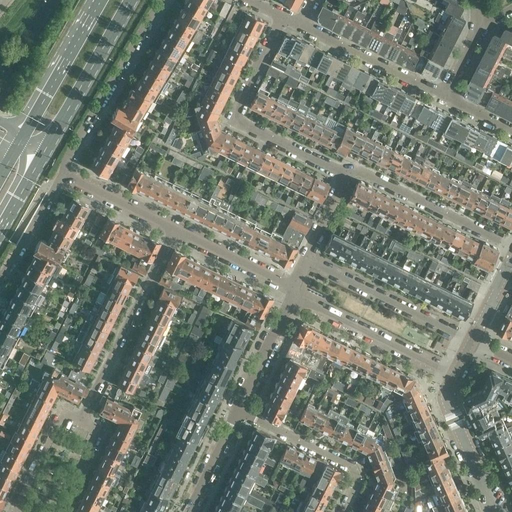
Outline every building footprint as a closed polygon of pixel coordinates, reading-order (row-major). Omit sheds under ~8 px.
[(186,3),(184,7),(201,18),(207,7),(195,0),(185,0),(185,1),(186,3)] [(296,9),(301,0),(300,0),(278,0),(282,2),(296,9)] [(380,0),(373,14),(380,17),(388,0),(380,0)] [(449,0),(443,0),(442,3),(436,0),(435,0),(434,3),(445,8),(458,15),(462,7),(462,6),(456,3),(449,0)] [(225,1),(223,4),(219,14),(225,17),(229,8),(231,4),(225,1)] [(404,7),(398,4),(394,10),(403,15),(405,10),(404,7)] [(233,5),(231,9),(226,20),(231,22),(238,8),(233,5)] [(332,9),(323,5),(316,19),(331,27),(338,12),(339,11),(333,8),(332,9)] [(338,12),(331,27),(340,31),(347,17),(352,7),(349,5),(343,16),(338,13),(338,12)] [(201,18),(184,7),(183,8),(181,8),(179,11),(180,13),(178,17),(195,28),(201,18)] [(356,22),(349,36),(358,40),(365,27),(360,24),(368,9),(364,7),(356,22)] [(445,8),(444,9),(442,8),(440,13),(438,12),(437,16),(460,28),(464,19),(464,18),(458,15),(445,8)] [(244,18),(240,26),(257,35),(257,34),(259,33),(260,31),(259,29),(264,20),(242,9),(238,16),(244,18)] [(347,17),(340,31),(349,36),(356,22),(358,18),(354,16),(352,20),(347,17)] [(444,25),(441,30),(455,37),(460,28),(437,16),(434,20),(444,25)] [(195,28),(178,17),(177,18),(175,19),(173,22),(174,24),(171,28),(189,38),(195,28)] [(421,28),(424,22),(417,18),(414,24),(421,28)] [(365,27),(358,40),(367,45),(374,31),(378,23),(374,21),(370,29),(365,27)] [(386,30),(395,34),(398,26),(390,22),(386,30)] [(367,45),(376,50),(383,36),(378,33),(382,25),(378,23),(374,31),(367,45)] [(240,26),(235,36),(252,44),(254,43),(255,40),(255,39),(257,35),(240,26)] [(168,34),(165,38),(183,49),(189,38),(171,28),(171,29),(169,29),(167,32),(168,34)] [(506,29),(501,37),(511,42),(511,31),(507,28),(506,28),(506,29)] [(427,34),(437,39),(451,46),(455,37),(441,30),(439,35),(429,30),(427,34)] [(376,50),(385,54),(392,40),(394,36),(385,31),(383,36),(376,50)] [(392,40),(385,54),(394,59),(401,45),(396,42),(400,34),(396,32),(392,40)] [(286,33),(277,51),(284,54),(286,50),(288,52),(295,37),(286,33)] [(495,34),(490,43),(505,51),(507,47),(506,46),(509,42),(511,43),(511,42),(501,37),(496,34),(495,34)] [(401,45),(394,59),(403,63),(410,49),(416,37),(415,35),(412,36),(406,47),(401,45)] [(235,36),(230,46),(247,54),(247,53),(249,53),(250,50),(250,48),(252,44),(235,36)] [(295,37),(288,52),(297,56),(304,42),(300,40),(300,39),(296,37),(296,38),(295,37)] [(410,49),(403,63),(412,68),(419,54),(414,51),(414,50),(411,49),(412,47),(413,47),(417,40),(416,37),(410,48),(410,49)] [(162,44),(159,49),(176,59),(183,49),(165,38),(164,40),(163,40),(161,42),(162,44)] [(437,39),(433,47),(446,54),(451,46),(437,39)] [(304,42),(297,56),(295,60),(299,62),(301,58),(306,61),(313,46),(313,45),(309,43),(309,44),(304,42)] [(490,43),(486,52),(500,59),(502,54),(503,55),(505,51),(490,43)] [(247,54),(230,46),(225,55),(242,64),(243,63),(244,63),(246,60),(245,58),(247,54)] [(313,46),(306,61),(311,63),(310,67),(313,69),(315,65),(323,51),(319,49),(319,48),(315,46),(315,47),(313,46)] [(428,53),(427,56),(441,64),(446,54),(433,47),(430,53),(429,52),(428,53)] [(155,55),(153,59),(170,70),(176,59),(159,49),(159,50),(157,50),(155,53),(155,55)] [(323,51),(315,65),(325,70),(332,56),(331,55),(332,54),(328,52),(327,54),(323,51)] [(486,52),(481,61),(496,69),(498,65),(497,64),(500,59),(486,52)] [(419,54),(412,68),(434,79),(441,64),(427,56),(420,53),(419,54)] [(242,64),(225,55),(220,65),(237,74),(238,73),(239,72),(241,69),(240,67),(242,64)] [(332,56),(325,70),(330,73),(322,89),(325,90),(334,75),(341,60),(337,58),(337,57),(334,55),(333,56),(332,56)] [(283,71),(286,65),(273,58),(270,64),(283,71)] [(149,65),(147,69),(164,80),(170,70),(153,59),(152,60),(151,60),(149,63),(149,65)] [(341,60),(334,75),(332,78),(335,80),(337,76),(343,79),(350,65),(350,64),(346,62),(346,63),(341,60)] [(481,61),(477,70),(491,77),(493,72),(502,76),(504,73),(499,70),(496,69),(481,61)] [(288,74),(292,66),(287,63),(286,65),(283,71),(288,74)] [(220,65),(216,75),(233,83),(233,82),(235,82),(236,79),(235,77),(237,74),(220,65)] [(350,65),(343,79),(352,84),(359,70),(355,68),(356,67),(352,65),(351,66),(350,65)] [(266,72),(268,73),(277,78),(280,71),(271,67),(269,66),(266,72)] [(501,67),(499,70),(509,75),(511,72),(501,67)] [(143,75),(140,80),(158,90),(164,80),(147,69),(146,70),(144,70),(143,73),(143,75)] [(178,69),(176,73),(191,82),(194,78),(178,69)] [(291,69),(289,74),(297,78),(300,73),(291,69)] [(359,70),(352,84),(362,89),(369,75),(368,74),(368,73),(365,71),(364,72),(359,70)] [(477,70),(472,79),(494,90),(496,86),(488,82),(491,77),(477,70)] [(300,74),(298,78),(306,83),(309,78),(300,74)] [(369,75),(362,89),(370,93),(378,79),(374,77),(374,76),(370,74),(370,75),(369,75)] [(216,75),(211,84),(228,93),(228,92),(230,91),(231,89),(231,87),(233,83),(216,75)] [(297,81),(288,77),(286,81),(295,86),(297,81)] [(198,78),(194,88),(198,90),(202,80),(198,78)] [(378,79),(370,93),(380,98),(387,84),(386,83),(387,82),(383,80),(382,81),(378,79)] [(494,90),(472,79),(465,92),(466,95),(486,105),(493,92),(494,90)] [(137,86),(134,90),(150,100),(150,99),(152,100),(158,90),(140,80),(138,81),(136,84),(137,86)] [(304,91),(306,86),(299,82),(296,87),(304,91)] [(387,84),(380,98),(389,102),(396,88),(392,86),(393,85),(389,83),(388,84),(387,84)] [(211,84),(206,94),(223,103),(223,102),(225,101),(226,99),(226,97),(228,93),(211,84)] [(269,91),(260,86),(250,105),(253,107),(253,108),(256,110),(258,109),(259,110),(267,94),(269,91)] [(493,92),(486,105),(496,110),(503,95),(507,88),(503,86),(499,94),(495,92),(495,93),(493,92)] [(396,88),(389,102),(398,107),(405,93),(405,92),(401,89),(401,91),(396,88)] [(128,96),(126,99),(144,109),(150,100),(134,90),(132,89),(132,90),(130,91),(128,94),(128,96)] [(176,101),(182,104),(187,94),(182,91),(176,101)] [(405,93),(398,107),(407,112),(414,97),(410,95),(411,94),(407,92),(407,93),(405,93)] [(206,94),(202,103),(202,104),(218,112),(220,111),(222,108),(221,106),(223,103),(206,94)] [(267,94),(259,110),(262,111),(263,113),(265,114),(267,114),(269,114),(276,99),(268,95),(268,94),(267,94)] [(503,95),(496,110),(504,114),(511,100),(507,98),(507,97),(503,95)] [(414,97),(407,112),(416,116),(424,102),(423,102),(424,101),(420,99),(419,100),(414,97)] [(295,109),(288,124),(290,125),(291,127),(294,128),(296,128),(298,129),(305,114),(300,111),(305,100),(301,98),(295,109)] [(121,108),(138,118),(139,119),(144,109),(126,99),(126,100),(124,100),(122,103),(123,105),(121,108)] [(276,99),(269,114),(272,116),(272,118),(275,119),(277,118),(278,119),(286,104),(276,99)] [(424,102),(416,116),(426,121),(433,107),(429,105),(429,104),(426,102),(425,103),(424,102)] [(202,104),(202,103),(194,106),(202,129),(218,124),(218,123),(218,122),(218,119),(216,118),(216,117),(218,112),(202,104)] [(286,104),(278,119),(281,121),(282,123),(285,124),(286,123),(288,124),(295,109),(286,104)] [(364,105),(362,110),(371,115),(374,110),(364,105)] [(118,122),(116,125),(132,135),(133,134),(131,133),(133,130),(134,129),(132,128),(138,118),(121,108),(117,107),(111,117),(118,122)] [(433,107),(426,121),(435,126),(442,111),(441,111),(442,110),(438,108),(437,109),(433,107)] [(374,110),(371,115),(380,119),(382,114),(374,110)] [(442,111),(435,126),(444,130),(451,116),(447,114),(447,113),(444,111),(443,112),(442,111)] [(305,114),(298,129),(300,130),(300,132),(303,133),(305,132),(307,133),(314,118),(305,114)] [(451,116),(444,130),(453,135),(460,121),(459,120),(460,119),(456,117),(456,118),(451,116)] [(314,118),(307,133),(311,135),(312,137),(314,139),(316,138),(317,138),(324,123),(314,118)] [(324,123),(317,138),(320,140),(320,142),(323,143),(325,142),(326,143),(333,128),(336,122),(327,118),(324,123)] [(460,121),(453,135),(462,139),(464,136),(469,125),(465,123),(466,122),(462,120),(461,121),(460,121)] [(333,128),(326,143),(330,145),(330,147),(335,149),(343,132),(345,127),(336,122),(334,128),(333,128)] [(218,124),(202,129),(210,153),(214,151),(217,150),(225,133),(220,130),(221,128),(220,125),(218,125),(218,124)] [(410,129),(401,124),(398,129),(407,134),(410,129)] [(112,131),(110,136),(126,145),(132,135),(116,125),(115,126),(114,126),(112,129),(112,131)] [(355,131),(347,147),(352,149),(353,149),(357,151),(365,135),(369,127),(366,125),(362,134),(356,131),(355,131)] [(464,136),(462,139),(472,144),(479,130),(478,129),(478,128),(475,126),(474,127),(469,125),(464,136)] [(347,147),(355,131),(346,126),(345,127),(343,132),(335,149),(344,154),(346,150),(347,147)] [(172,128),(165,142),(170,145),(177,130),(172,128)] [(479,130),(472,144),(480,149),(488,134),(484,132),(484,131),(480,129),(480,130),(479,130)] [(142,134),(133,130),(131,133),(133,134),(132,135),(139,139),(142,134)] [(365,135),(357,151),(358,151),(358,153),(361,154),(362,153),(367,155),(374,140),(378,132),(375,130),(371,138),(365,135)] [(225,133),(217,150),(220,151),(226,155),(235,138),(231,136),(230,134),(228,133),(225,133)] [(423,136),(419,134),(417,139),(426,143),(429,137),(424,135),(423,136)] [(488,134),(480,149),(490,153),(497,139),(496,138),(497,137),(493,135),(492,136),(488,134)] [(106,141),(103,146),(120,156),(126,145),(110,136),(109,136),(107,137),(106,140),(106,141)] [(182,142),(180,136),(174,139),(171,145),(179,149),(182,142)] [(235,138),(226,155),(236,159),(245,142),(241,140),(240,139),(238,137),(236,138),(235,138)] [(497,139),(490,153),(499,158),(506,143),(502,141),(503,140),(499,138),(498,139),(497,139)] [(437,143),(429,139),(426,144),(435,148),(437,143)] [(374,140),(367,155),(367,156),(368,157),(371,159),(372,158),(377,160),(384,145),(374,140)] [(245,143),(245,142),(236,159),(246,164),(255,148),(251,145),(250,144),(247,142),(245,143)] [(506,143),(499,158),(508,162),(511,154),(511,144),(511,146),(506,143)] [(446,148),(438,144),(435,148),(444,152),(446,148)] [(384,145),(377,160),(377,162),(380,164),(382,163),(386,165),(394,150),(384,145)] [(100,151),(97,156),(114,166),(120,156),(103,146),(101,147),(100,150),(100,151)] [(137,146),(134,151),(141,154),(144,149),(137,146)] [(394,150),(386,165),(387,165),(387,167),(390,168),(391,167),(396,169),(403,154),(406,148),(402,146),(399,152),(394,150)] [(255,148),(246,164),(256,169),(264,152),(261,150),(260,149),(257,147),(255,148)] [(452,149),(447,147),(444,153),(453,157),(457,150),(453,148),(452,149)] [(265,153),(264,152),(256,169),(266,174),(274,157),(271,155),(270,153),(267,152),(265,153)] [(456,153),(453,157),(462,162),(465,157),(456,153)] [(403,154),(396,169),(396,170),(397,171),(399,173),(401,172),(405,174),(413,159),(403,154)] [(114,166),(97,156),(97,157),(95,157),(93,160),(94,162),(91,166),(108,176),(109,174),(114,166)] [(132,156),(129,161),(135,165),(138,159),(132,156)] [(275,157),(274,157),(266,174),(276,179),(284,162),(280,160),(280,158),(277,157),(275,157)] [(465,158),(463,162),(471,166),(473,162),(465,158)] [(413,159),(405,174),(406,174),(406,176),(409,177),(411,177),(415,179),(422,164),(413,159)] [(424,161),(422,164),(415,179),(416,181),(418,182),(420,181),(424,183),(432,168),(433,166),(424,161)] [(284,162),(276,179),(286,184),(295,167),(290,165),(289,163),(287,162),(285,162),(284,162)] [(480,170),(483,165),(479,163),(476,162),(473,167),(480,170)] [(208,168),(203,165),(199,173),(204,176),(208,168)] [(129,180),(127,184),(138,190),(139,191),(141,192),(142,192),(145,193),(154,175),(135,166),(129,180)] [(492,170),(484,166),(481,171),(489,175),(492,170)] [(295,167),(286,184),(296,189),(304,172),(300,170),(299,168),(297,167),(295,167)] [(213,170),(208,168),(204,176),(209,178),(213,170)] [(432,168),(424,183),(425,184),(425,185),(428,187),(430,186),(434,188),(441,173),(432,168)] [(499,180),(501,175),(492,170),(490,175),(499,180)] [(304,172),(296,189),(306,194),(314,177),(310,175),(309,173),(307,171),(305,172),(304,172)] [(120,179),(119,181),(125,184),(126,182),(130,175),(124,172),(120,179)] [(199,173),(198,177),(207,181),(209,178),(204,176),(199,173)] [(441,173),(434,188),(435,191),(437,192),(439,191),(443,193),(451,178),(441,173)] [(154,175),(145,193),(156,199),(156,200),(159,202),(161,201),(163,202),(172,184),(154,175)] [(314,177),(306,194),(314,198),(308,211),(314,214),(326,192),(329,184),(320,180),(319,178),(316,176),(315,177),(314,177)] [(508,184),(510,180),(501,176),(499,180),(508,184)] [(235,181),(228,178),(226,183),(233,187),(235,181)] [(451,178),(443,193),(444,194),(444,196),(447,197),(449,196),(453,198),(460,183),(451,178)] [(358,181),(348,201),(364,208),(373,189),(374,188),(372,187),(372,186),(368,184),(367,185),(365,184),(364,182),(361,181),(359,181),(358,181)] [(460,183),(453,198),(454,200),(456,202),(458,201),(462,203),(470,187),(460,183)] [(172,184),(163,202),(174,207),(174,209),(177,210),(179,210),(181,211),(190,193),(172,184)] [(217,229),(229,205),(229,204),(222,201),(219,207),(213,204),(216,198),(220,189),(215,187),(208,202),(199,220),(210,225),(211,227),(213,228),(215,228),(217,229)] [(470,187),(462,203),(463,203),(463,205),(466,206),(468,205),(472,207),(479,192),(470,187)] [(373,189),(364,208),(367,209),(368,208),(373,210),(372,212),(373,212),(382,194),(380,193),(380,192),(373,189)] [(250,209),(254,201),(257,193),(253,191),(251,197),(246,207),(250,209)] [(479,192),(472,207),(472,208),(473,210),(476,211),(478,210),(481,212),(489,197),(479,192)] [(190,193),(181,211),(192,216),(193,218),(196,220),(197,219),(199,220),(208,202),(190,193)] [(264,195),(257,193),(254,201),(259,204),(264,195)] [(382,194),(373,212),(377,214),(377,213),(382,215),(382,216),(391,199),(389,198),(389,196),(386,195),(384,195),(382,194)] [(271,199),(264,195),(259,204),(266,207),(271,199)] [(73,197),(67,208),(85,218),(90,209),(91,207),(73,197)] [(489,197),(481,212),(482,213),(482,214),(485,216),(487,215),(491,217),(498,202),(489,197)] [(391,199),(382,216),(386,218),(386,217),(391,219),(391,221),(400,203),(399,203),(399,201),(395,199),(394,200),(391,199)] [(498,202),(491,217),(492,217),(492,219),(495,221),(497,220),(500,222),(508,206),(510,202),(507,200),(504,205),(498,202)] [(275,209),(278,203),(273,201),(270,202),(268,205),(275,209)] [(400,203),(391,221),(395,223),(395,221),(400,224),(400,225),(400,226),(409,208),(408,207),(408,206),(405,204),(403,205),(400,203)] [(229,205),(217,229),(228,234),(229,236),(232,237),(234,237),(235,237),(244,219),(237,216),(234,215),(230,213),(233,207),(229,205)] [(283,206),(281,211),(285,214),(291,217),(294,210),(284,205),(283,206)] [(508,206),(500,222),(501,222),(501,224),(504,225),(506,224),(510,227),(511,223),(511,207),(508,205),(508,206)] [(85,218),(67,208),(61,218),(79,228),(85,218)] [(409,208),(400,226),(404,227),(405,226),(410,229),(409,230),(410,230),(418,212),(417,212),(417,210),(413,208),(412,209),(409,208)] [(291,217),(308,226),(312,219),(310,218),(310,217),(295,210),(294,210),(291,217)] [(358,220),(361,215),(351,211),(349,215),(358,220)] [(99,212),(97,215),(94,222),(100,226),(104,218),(103,217),(104,215),(99,212)] [(418,212),(410,230),(413,232),(414,231),(419,233),(428,216),(426,216),(426,214),(423,213),(421,213),(418,212)] [(333,231),(324,248),(326,249),(326,250),(328,252),(330,251),(335,253),(348,227),(351,220),(341,215),(339,219),(344,222),(343,224),(338,233),(333,231)] [(428,216),(419,233),(424,236),(424,237),(428,239),(428,238),(437,221),(433,219),(433,218),(429,216),(428,217),(428,216)] [(119,233),(123,224),(108,217),(107,219),(106,219),(98,235),(108,240),(109,239),(113,231),(119,233)] [(291,217),(288,224),(294,227),(305,233),(308,226),(291,217)] [(79,228),(61,218),(56,228),(74,238),(79,228)] [(244,219),(235,237),(236,238),(237,240),(239,241),(241,240),(251,246),(255,238),(249,235),(253,226),(254,225),(245,220),(244,219)] [(437,221),(428,238),(433,240),(433,242),(437,244),(446,225),(442,224),(442,222),(438,220),(437,221)] [(113,231),(109,239),(125,247),(133,231),(132,230),(132,228),(129,227),(128,228),(123,226),(123,224),(119,233),(113,231)] [(269,234),(261,250),(263,251),(263,253),(266,254),(268,254),(272,256),(275,248),(282,252),(287,243),(294,227),(288,224),(281,240),(269,234)] [(446,225),(437,244),(438,242),(443,245),(442,246),(446,248),(455,230),(451,228),(451,226),(447,225),(446,225)] [(98,229),(93,226),(89,233),(95,235),(98,229)] [(253,226),(249,235),(255,238),(251,246),(256,248),(257,250),(259,251),(261,250),(269,234),(253,226)] [(275,248),(272,256),(272,257),(289,266),(298,247),(299,245),(305,233),(294,227),(287,243),(282,252),(275,248)] [(348,227),(335,253),(340,256),(340,257),(343,259),(345,258),(346,259),(354,241),(350,239),(354,230),(348,227)] [(56,228),(50,238),(65,247),(68,248),(74,238),(56,228)] [(455,230),(446,248),(447,247),(452,249),(451,251),(455,253),(464,234),(460,232),(460,231),(457,229),(455,230)] [(133,231),(125,247),(141,255),(145,246),(139,243),(143,236),(138,233),(138,231),(136,231),(134,231),(133,231)] [(464,234),(455,253),(456,251),(461,254),(460,255),(464,257),(473,239),(470,237),(469,236),(466,234),(465,235),(464,234)] [(354,241),(346,259),(347,259),(347,261),(350,262),(352,262),(357,264),(370,238),(364,235),(360,244),(354,241)] [(145,246),(141,255),(140,255),(138,254),(136,258),(131,267),(144,274),(150,261),(160,242),(149,237),(149,238),(143,236),(139,243),(145,246)] [(33,251),(36,253),(38,254),(39,253),(56,262),(59,257),(62,259),(68,248),(65,247),(50,238),(46,244),(40,240),(33,251)] [(84,243),(91,247),(94,242),(86,238),(84,243)] [(370,238),(357,264),(361,266),(362,268),(365,269),(366,268),(368,269),(376,252),(371,250),(376,241),(370,238)] [(473,239),(464,257),(465,256),(470,259),(469,260),(473,261),(472,262),(473,262),(482,243),(479,241),(479,240),(475,238),(474,239),(473,239)] [(376,252),(368,269),(368,270),(369,271),(372,273),(373,272),(378,274),(391,248),(395,241),(392,240),(389,247),(386,246),(381,255),(376,252)] [(391,248),(378,274),(383,277),(383,278),(386,280),(387,279),(389,280),(397,263),(393,260),(399,248),(403,250),(405,247),(401,244),(398,243),(395,241),(391,248)] [(482,243),(473,262),(486,269),(486,268),(488,269),(498,250),(496,249),(496,247),(493,246),(491,247),(489,245),(489,244),(486,242),(484,243),(482,242),(482,243)] [(104,249),(93,244),(91,247),(102,253),(104,249)] [(397,263),(389,280),(390,280),(390,282),(393,283),(395,283),(400,285),(413,259),(416,252),(410,248),(405,247),(404,249),(408,251),(406,256),(407,256),(404,263),(398,261),(398,263),(397,263)] [(83,248),(79,255),(84,257),(87,251),(83,248)] [(174,249),(164,269),(158,281),(169,287),(176,272),(184,256),(184,254),(174,249)] [(85,257),(92,260),(94,255),(87,252),(85,257)] [(413,259),(400,285),(404,287),(405,289),(407,290),(409,290),(410,290),(419,273),(414,271),(419,262),(417,261),(419,258),(422,259),(424,256),(416,252),(413,259)] [(36,253),(31,263),(49,273),(55,263),(55,264),(56,262),(39,253),(38,254),(36,253)] [(99,254),(94,263),(97,265),(102,255),(99,254)] [(184,256),(176,272),(186,277),(194,260),(193,260),(192,258),(190,257),(188,258),(184,256)] [(194,260),(186,277),(201,285),(205,276),(200,273),(204,266),(199,263),(199,261),(197,260),(195,261),(194,260)] [(419,273),(410,290),(411,291),(412,292),(415,294),(416,293),(421,296),(434,270),(438,262),(432,260),(429,267),(424,276),(419,273)] [(434,270),(421,296),(426,298),(426,299),(429,301),(430,300),(432,301),(440,284),(436,282),(440,273),(439,272),(443,265),(438,262),(434,270)] [(26,273),(28,274),(45,283),(46,283),(45,282),(44,282),(49,273),(31,263),(26,273)] [(100,266),(97,265),(94,263),(91,270),(96,273),(100,266)] [(113,273),(115,274),(131,282),(132,283),(137,273),(135,272),(135,271),(121,264),(120,264),(118,263),(117,267),(116,266),(113,273)] [(205,276),(201,285),(202,285),(199,290),(204,293),(207,287),(212,290),(220,273),(219,273),(219,271),(216,270),(214,271),(204,266),(200,273),(205,276)] [(470,269),(468,273),(468,274),(476,278),(478,274),(470,269)] [(459,274),(455,271),(452,278),(450,277),(445,286),(440,284),(432,301),(433,301),(433,303),(436,304),(438,304),(443,306),(456,280),(459,274)] [(220,273),(212,290),(228,298),(232,289),(226,286),(230,278),(225,276),(225,274),(223,273),(221,274),(220,273)] [(22,283),(40,293),(45,283),(28,274),(25,278),(23,278),(22,282),(22,283)] [(115,274),(110,284),(126,292),(126,291),(128,291),(130,288),(129,286),(131,282),(115,274)] [(232,289),(228,298),(238,303),(246,286),(245,286),(245,284),(243,283),(241,284),(230,278),(226,286),(232,289)] [(456,280),(443,306),(447,308),(447,310),(450,311),(452,311),(454,312),(462,295),(457,292),(461,283),(460,282),(461,280),(457,278),(456,280)] [(462,295),(454,312),(454,314),(457,315),(459,314),(464,317),(481,284),(470,278),(467,285),(471,288),(467,297),(462,295)] [(182,285),(172,280),(169,287),(178,292),(182,285)] [(17,293),(16,294),(34,303),(40,293),(22,283),(20,288),(18,288),(16,291),(17,293)] [(110,284),(106,294),(121,301),(122,300),(123,300),(125,297),(124,296),(126,292),(110,284)] [(73,298),(78,288),(72,285),(67,295),(73,298)] [(184,296),(163,286),(158,296),(159,297),(179,307),(182,301),(184,296)] [(247,287),(246,286),(238,303),(254,310),(258,302),(252,300),(256,291),(253,290),(252,288),(249,286),(247,287)] [(106,294),(100,291),(96,301),(101,304),(116,311),(117,311),(118,310),(120,307),(119,306),(121,301),(106,294)] [(262,294),(256,291),(252,300),(258,302),(254,310),(251,309),(244,323),(258,329),(264,315),(272,299),(271,299),(271,297),(263,293),(262,294)] [(11,304),(10,305),(30,315),(34,308),(44,313),(46,309),(34,303),(16,294),(14,299),(12,299),(10,302),(11,304)] [(176,305),(159,297),(157,301),(156,301),(154,304),(155,306),(154,307),(172,315),(176,305)] [(511,303),(506,314),(498,331),(509,336),(511,329),(511,303)] [(101,304),(96,313),(112,321),(112,320),(114,320),(115,317),(114,315),(116,311),(101,304)] [(5,315),(24,325),(30,315),(10,305),(8,310),(6,310),(5,313),(5,315)] [(150,315),(150,316),(167,325),(172,315),(154,307),(153,310),(151,311),(149,314),(150,315)] [(201,327),(206,315),(200,312),(194,324),(201,327)] [(96,313),(91,323),(107,331),(109,326),(111,326),(112,323),(111,321),(112,321),(96,313)] [(0,326),(19,336),(22,337),(27,327),(24,325),(5,315),(2,320),(1,321),(0,321),(0,326)] [(145,325),(145,326),(162,334),(167,325),(150,316),(148,320),(146,321),(145,323),(145,325)] [(222,337),(225,339),(242,347),(251,329),(248,328),(249,326),(235,319),(234,319),(231,318),(222,337)] [(91,323),(87,332),(102,340),(104,336),(106,336),(107,333),(106,331),(107,331),(91,323)] [(301,323),(293,340),(285,355),(291,358),(295,360),(303,344),(311,328),(309,327),(310,325),(305,323),(304,324),(301,323)] [(0,340),(13,347),(19,336),(0,326),(0,340)] [(141,335),(140,335),(158,344),(161,345),(166,336),(165,336),(162,334),(145,326),(143,330),(141,330),(140,333),(141,335)] [(191,332),(200,336),(203,330),(194,326),(191,331),(191,332)] [(311,328),(303,344),(295,360),(305,365),(314,348),(321,333),(321,332),(321,330),(317,329),(316,330),(311,328)] [(87,332),(82,342),(97,350),(99,346),(101,345),(103,342),(102,340),(87,332)] [(321,333),(314,348),(305,365),(315,370),(323,353),(331,337),(330,337),(330,335),(327,334),(325,335),(321,333)] [(194,334),(192,339),(189,344),(193,346),(198,336),(194,334)] [(137,341),(135,345),(153,354),(158,344),(140,335),(140,336),(138,337),(137,339),(137,341)] [(213,356),(215,357),(233,366),(242,347),(225,339),(222,337),(213,356)] [(331,337),(323,353),(315,370),(322,373),(323,370),(319,368),(326,354),(333,357),(341,342),(340,342),(340,340),(337,339),(335,340),(331,337)] [(13,347),(0,340),(0,353),(8,357),(13,347)] [(74,350),(77,352),(92,359),(94,355),(96,355),(98,352),(97,350),(82,342),(79,340),(74,350)] [(341,342),(333,357),(325,375),(328,376),(336,359),(343,362),(351,347),(350,347),(350,345),(348,344),(346,345),(341,342)] [(182,345),(179,343),(174,352),(178,354),(182,345)] [(193,346),(185,343),(183,348),(190,351),(193,346)] [(153,354),(135,345),(133,346),(132,349),(132,351),(131,354),(153,365),(158,356),(153,354)] [(351,347),(343,362),(353,367),(361,352),(360,350),(357,348),(355,349),(351,347)] [(184,362),(188,353),(181,350),(177,359),(184,362)] [(25,363),(29,354),(23,351),(20,361),(25,363)] [(77,352),(73,361),(72,361),(73,362),(85,368),(88,369),(90,365),(92,364),(93,362),(92,360),(92,359),(77,352)] [(178,354),(174,352),(171,359),(168,359),(167,361),(173,364),(178,354)] [(361,352),(353,367),(363,372),(370,357),(370,355),(367,353),(365,354),(361,352)] [(153,365),(131,354),(131,355),(129,355),(127,358),(128,360),(126,364),(143,373),(148,375),(153,365)] [(203,374),(206,376),(224,384),(233,366),(215,357),(213,356),(203,374)] [(370,357),(363,372),(373,377),(380,362),(380,359),(377,358),(375,359),(370,357)] [(286,368),(301,376),(303,374),(319,382),(323,374),(315,370),(306,365),(295,360),(291,358),(288,362),(286,363),(285,366),(286,368)] [(173,364),(168,361),(164,370),(169,373),(173,364)] [(380,362),(373,377),(383,382),(390,366),(390,364),(386,363),(385,364),(380,362)] [(123,370),(121,374),(138,382),(143,373),(126,364),(125,365),(124,366),(122,368),(123,370)] [(51,372),(51,373),(57,390),(57,391),(61,392),(61,394),(64,396),(66,395),(67,395),(74,380),(78,373),(72,370),(68,377),(61,373),(62,370),(54,366),(51,372)] [(390,366),(383,382),(392,387),(400,371),(400,369),(396,367),(394,369),(390,366)] [(74,380),(67,395),(76,400),(80,393),(84,395),(88,388),(84,386),(84,384),(82,383),(82,382),(81,381),(86,372),(84,371),(85,370),(80,368),(78,373),(75,379),(74,380)] [(281,378),(280,378),(296,386),(301,376),(286,368),(283,372),(281,373),(280,376),(281,378)] [(43,378),(36,393),(51,400),(53,399),(55,397),(54,395),(56,390),(57,391),(57,390),(51,373),(51,372),(45,369),(41,377),(43,378)] [(167,373),(162,370),(158,380),(163,382),(167,373)] [(491,370),(487,378),(497,383),(495,387),(500,389),(500,388),(506,392),(511,379),(491,370)] [(400,371),(392,387),(401,391),(415,379),(412,377),(413,376),(408,373),(407,375),(400,371)] [(118,380),(116,384),(132,392),(133,391),(134,392),(138,382),(121,374),(119,375),(117,378),(118,380)] [(195,393),(197,394),(215,403),(224,384),(206,376),(203,374),(195,393)] [(175,384),(178,378),(171,375),(168,380),(175,384)] [(28,386),(34,389),(39,381),(33,378),(28,386)] [(276,388),(291,396),(296,386),(280,378),(278,382),(276,383),(275,386),(276,388)] [(483,388),(494,400),(495,401),(496,403),(500,395),(497,394),(500,389),(495,387),(497,383),(487,378),(483,388)] [(415,379),(401,391),(404,398),(420,391),(418,386),(420,385),(417,380),(416,381),(415,379)] [(175,384),(168,380),(165,386),(173,389),(175,384)] [(344,385),(335,380),(332,386),(341,391),(344,385)] [(98,402),(100,403),(102,404),(99,411),(109,416),(117,401),(116,401),(117,399),(119,396),(122,391),(123,389),(119,387),(114,398),(107,395),(106,396),(102,395),(98,402)] [(336,392),(328,387),(324,394),(330,397),(329,401),(331,402),(336,392)] [(271,398),(270,399),(286,406),(291,396),(276,388),(273,393),(271,393),(270,396),(271,398)] [(483,388),(472,393),(476,403),(481,401),(483,405),(487,403),(490,409),(499,406),(494,400),(483,388)] [(420,391),(404,398),(409,409),(425,401),(426,400),(424,396),(422,395),(420,391)] [(361,402),(364,394),(358,392),(355,399),(361,402)] [(36,393),(31,402),(46,410),(48,406),(50,406),(51,403),(51,401),(51,400),(36,393)] [(185,412),(188,413),(205,422),(215,403),(197,394),(194,393),(185,412)] [(464,396),(470,409),(483,405),(481,401),(476,403),(472,393),(464,396)] [(8,403),(12,405),(16,397),(12,395),(8,403)] [(354,408),(357,402),(347,397),(344,403),(354,408)] [(370,406),(373,401),(366,397),(363,402),(370,406)] [(166,401),(165,401),(160,398),(157,403),(164,406),(166,401)] [(266,404),(265,405),(283,414),(286,406),(270,399),(268,403),(266,404)] [(382,403),(374,399),(371,406),(383,411),(385,406),(382,404),(382,403)] [(117,401),(109,416),(110,418),(112,420),(115,419),(119,421),(138,415),(141,409),(133,404),(132,408),(117,401)] [(425,401),(409,409),(413,419),(430,412),(429,411),(430,409),(429,406),(427,406),(425,401)] [(31,402),(26,412),(42,420),(44,416),(45,415),(47,412),(46,411),(46,410),(31,402)] [(3,412),(7,414),(12,405),(8,403),(3,412)] [(300,417),(299,419),(301,420),(301,421),(304,423),(305,422),(310,424),(317,409),(307,404),(300,417)] [(483,405),(470,409),(473,417),(487,411),(489,411),(493,412),(501,408),(499,406),(490,409),(490,410),(487,404),(483,405)] [(266,408),(263,413),(263,414),(278,421),(279,420),(281,420),(282,418),(281,417),(283,414),(265,405),(265,406),(266,408)] [(161,409),(158,409),(156,415),(161,418),(164,410),(161,409)] [(317,409),(310,424),(310,425),(311,426),(313,428),(315,427),(319,429),(327,413),(317,409)] [(487,411),(473,417),(478,427),(495,420),(499,418),(496,411),(493,412),(487,411)] [(9,415),(3,412),(0,418),(0,422),(4,424),(5,422),(3,421),(5,418),(7,419),(9,415)] [(26,412),(22,422),(37,429),(39,425),(41,425),(42,422),(41,421),(42,420),(26,412)] [(176,430),(179,432),(196,440),(205,422),(188,413),(185,412),(176,430)] [(431,416),(430,412),(413,419),(418,429),(434,422),(434,421),(435,420),(433,416),(431,416)] [(327,413),(319,429),(320,429),(320,431),(323,432),(325,432),(329,434),(337,418),(327,413)] [(337,418),(329,434),(330,434),(330,436),(333,437),(334,436),(339,439),(346,423),(349,417),(340,413),(337,418)] [(114,431),(114,432),(131,440),(138,425),(140,426),(144,418),(138,415),(119,421),(117,425),(115,426),(114,429),(114,431)] [(172,422),(165,418),(162,424),(166,425),(169,427),(172,422)] [(495,420),(478,427),(483,438),(491,434),(500,430),(511,424),(511,419),(503,423),(501,418),(495,420)] [(15,430),(32,439),(34,435),(36,435),(37,432),(36,430),(37,429),(22,422),(17,430),(15,430)] [(434,422),(418,429),(422,439),(438,432),(437,428),(438,426),(436,423),(434,422)] [(346,423),(339,439),(340,440),(342,442),(344,441),(349,443),(356,428),(346,423)] [(393,436),(387,423),(382,425),(382,426),(387,438),(393,436)] [(157,443),(166,425),(162,424),(153,441),(157,443)] [(400,437),(396,427),(391,429),(395,438),(400,437)] [(500,430),(491,434),(493,438),(492,439),(495,445),(511,437),(511,436),(508,427),(505,428),(500,430)] [(248,444),(247,447),(265,455),(269,446),(270,446),(273,440),(272,440),(273,437),(256,428),(255,431),(253,431),(252,434),(253,435),(250,440),(249,441),(248,443),(248,444)] [(356,428),(349,443),(350,443),(350,445),(353,446),(354,445),(359,448),(366,433),(356,428)] [(15,430),(10,440),(27,449),(30,445),(31,444),(32,442),(32,440),(31,440),(32,439),(15,430)] [(167,449),(170,450),(187,459),(196,440),(179,432),(176,430),(167,449)] [(367,430),(366,433),(359,448),(360,450),(362,451),(364,450),(368,452),(374,440),(376,437),(372,436),(373,433),(367,430)] [(109,439),(109,440),(110,441),(126,450),(131,440),(114,432),(112,436),(110,436),(109,439)] [(438,432),(422,439),(427,449),(443,442),(441,438),(442,436),(441,433),(439,432),(438,432)] [(511,437),(495,445),(498,453),(499,452),(501,455),(511,450),(511,437)] [(277,438),(276,440),(275,443),(283,447),(286,443),(277,438)] [(10,440),(5,450),(23,459),(25,455),(26,454),(28,451),(27,450),(27,449),(10,440)] [(374,440),(368,452),(368,453),(371,461),(387,455),(384,448),(382,449),(380,443),(374,440)] [(105,450),(105,451),(122,459),(126,450),(110,441),(108,445),(106,446),(105,448),(105,450)] [(152,442),(148,452),(151,453),(156,444),(152,442)] [(443,442),(427,449),(431,459),(448,452),(446,448),(447,446),(446,442),(443,442)] [(286,448),(281,457),(280,460),(289,465),(291,462),(297,450),(296,449),(296,448),(293,447),(291,447),(287,445),(286,448)] [(239,463),(238,466),(255,474),(267,479),(269,476),(257,470),(258,468),(262,460),(273,466),(276,461),(265,455),(247,447),(246,449),(244,450),(243,452),(244,453),(241,458),(240,459),(239,461),(239,463)] [(0,456),(0,459),(0,460),(18,468),(20,464),(21,464),(23,461),(22,460),(23,459),(5,450),(4,449),(0,456)] [(160,469),(178,478),(187,459),(170,450),(167,449),(158,468),(159,469),(160,469)] [(297,450),(291,462),(289,465),(299,470),(300,467),(307,454),(305,454),(305,453),(303,451),(301,452),(297,450)] [(511,450),(501,455),(503,460),(501,460),(504,467),(511,463),(511,450)] [(101,460),(98,466),(115,474),(118,475),(121,470),(117,469),(122,459),(105,451),(103,455),(101,456),(100,459),(101,460)] [(424,462),(429,472),(445,465),(447,464),(444,458),(450,456),(448,452),(431,459),(424,462)] [(371,461),(375,472),(391,466),(396,464),(392,453),(387,455),(371,461)] [(136,467),(141,457),(135,454),(130,464),(136,467)] [(307,454),(300,467),(299,470),(305,473),(303,478),(303,477),(298,486),(302,488),(304,484),(312,469),(316,461),(315,461),(316,459),(312,457),(312,456),(309,454),(307,455),(307,454)] [(153,459),(146,455),(143,460),(150,464),(151,464),(153,459)] [(417,464),(414,456),(404,460),(407,468),(412,466),(417,464)] [(0,471),(13,478),(15,475),(16,474),(18,471),(17,469),(18,468),(0,460),(0,471)] [(150,464),(143,460),(141,465),(148,469),(150,464)] [(326,463),(321,473),(336,480),(339,476),(340,476),(342,473),(341,471),(341,470),(326,463)] [(445,465),(429,472),(433,482),(450,475),(450,474),(451,474),(449,468),(447,469),(445,465)] [(93,475),(93,476),(111,485),(114,479),(116,480),(118,475),(115,474),(98,466),(96,470),(94,471),(93,473),(93,475)] [(230,481),(229,484),(246,493),(253,478),(255,479),(254,481),(260,484),(264,486),(267,480),(255,474),(238,466),(237,468),(235,468),(234,470),(235,472),(232,477),(231,477),(230,480),(230,481)] [(391,466),(375,472),(378,480),(378,481),(393,488),(394,487),(391,486),(394,481),(390,473),(394,472),(391,466)] [(150,487),(151,488),(151,489),(166,496),(167,496),(169,497),(178,478),(160,469),(159,469),(150,487)] [(0,483),(8,488),(10,484),(12,484),(13,481),(12,479),(13,478),(0,471),(0,483)] [(321,473),(316,483),(331,490),(334,486),(336,485),(337,483),(336,481),(336,480),(321,473)] [(450,475),(433,482),(438,492),(454,485),(454,484),(456,484),(453,478),(452,479),(450,475)] [(111,485),(93,476),(91,480),(89,481),(88,483),(88,485),(88,486),(106,495),(111,485)] [(373,490),(394,500),(399,490),(395,489),(393,488),(378,481),(376,484),(375,484),(373,487),(374,489),(373,490)] [(0,496),(3,498),(5,494),(7,494),(8,491),(7,489),(8,488),(0,483),(0,496)] [(316,483),(311,492),(326,500),(329,496),(330,495),(332,493),(331,491),(331,490),(316,483)] [(221,500),(219,503),(237,511),(246,493),(229,484),(228,486),(226,487),(225,489),(226,490),(223,495),(222,496),(220,498),(221,500)] [(454,485),(438,492),(442,502),(459,495),(460,494),(458,488),(456,489),(454,485)] [(84,495),(83,495),(101,504),(106,495),(88,486),(86,490),(84,490),(83,493),(84,495)] [(149,495),(146,500),(163,509),(164,508),(165,508),(167,504),(166,503),(168,498),(151,490),(148,488),(145,493),(149,495)] [(249,490),(247,494),(272,506),(274,502),(268,499),(249,490)] [(369,498),(369,500),(384,507),(389,510),(394,500),(373,490),(372,494),(370,494),(369,497),(369,498)] [(311,492),(306,502),(322,510),(324,505),(325,505),(327,503),(326,501),(326,500),(311,492)] [(264,502),(246,493),(244,497),(247,502),(261,509),(264,502)] [(278,509),(285,496),(279,493),(273,506),(278,509)] [(79,505),(78,505),(91,511),(97,511),(101,504),(83,495),(81,500),(79,500),(78,503),(79,505)] [(442,502),(438,504),(441,511),(446,511),(463,505),(465,504),(462,499),(461,499),(459,495),(442,502)] [(146,500),(141,510),(144,511),(161,511),(163,509),(146,500)] [(322,510),(306,502),(303,500),(298,511),(300,511),(321,511),(322,510)] [(365,508),(364,509),(370,511),(381,511),(384,507),(369,500),(367,503),(365,504),(364,506),(365,508)] [(236,511),(237,511),(219,503),(219,505),(217,505),(216,508),(216,509),(214,511),(236,511)]
